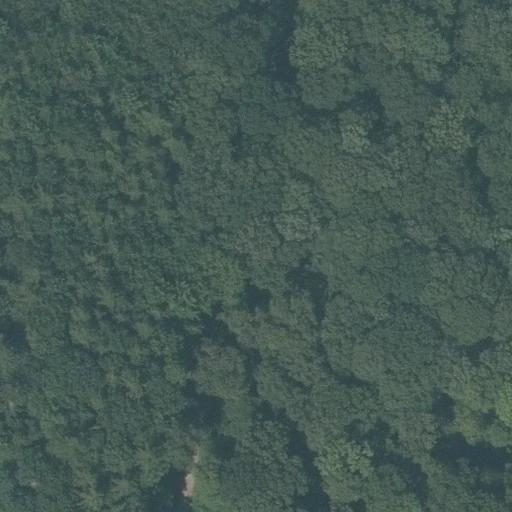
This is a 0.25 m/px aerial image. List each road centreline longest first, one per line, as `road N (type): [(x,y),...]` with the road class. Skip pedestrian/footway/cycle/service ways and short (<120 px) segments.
road 1 (track): [(182,511),(230,102),(272,0)]
road 2 (unknown): [(237,0),(222,30),(205,130),(151,511)]
road 3 (track): [(511,389),(373,511)]
